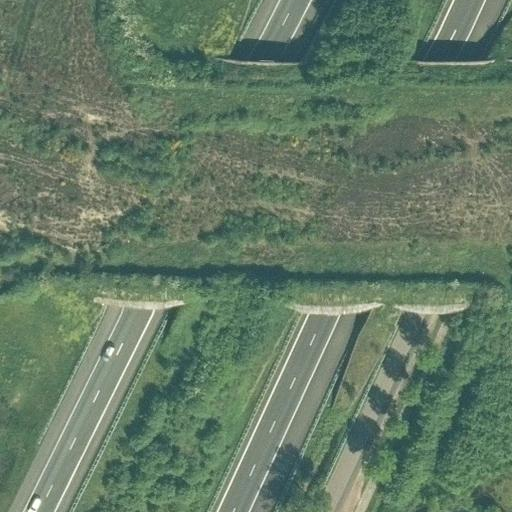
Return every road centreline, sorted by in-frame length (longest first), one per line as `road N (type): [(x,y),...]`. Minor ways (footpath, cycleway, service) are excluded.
road 1 (motorway): [(294,0),(38,511)]
road 2 (motorway): [(232,511),(468,0)]
road 3 (secondary): [(327,511),(511,111)]
